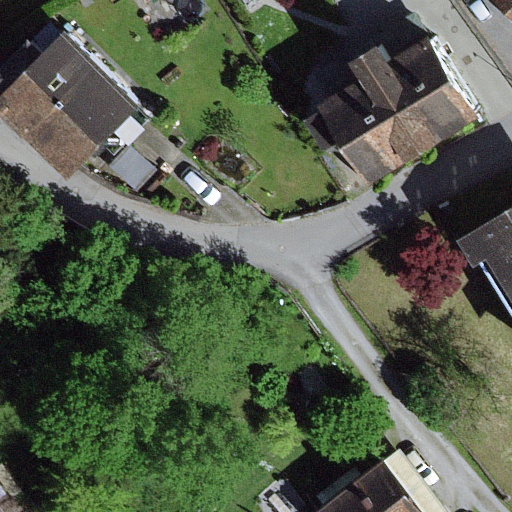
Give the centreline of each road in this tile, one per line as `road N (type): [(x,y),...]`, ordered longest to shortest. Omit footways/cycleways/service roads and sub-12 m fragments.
road 1 (residential): [(511,142),(344,230),(301,240),(172,233),(65,193),(0,141)]
road 2 (track): [(496,511),(317,297),(301,240)]
